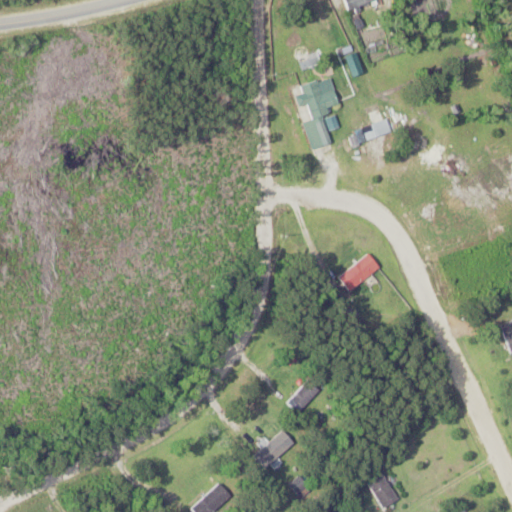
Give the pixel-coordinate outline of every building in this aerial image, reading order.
[(327,115),(325,109),(337,105),(333,91),(320,95),(316,81),(299,86),(309,120),(327,115)] [(351,146),(390,133),(386,120),(347,133),(351,146)] [(377,267),(365,252),(335,277),(347,292),(377,267)] [(511,353),(511,319),(498,325),(510,354),(511,353)] [(284,403),(296,414),(317,391),(305,380),(284,403)] [(292,444),(281,430),(251,455),(262,468),(292,444)] [(363,480),(380,508),(395,500),(378,471),(363,480)] [(212,511),(229,496),(216,482),(188,510),(189,511),(212,511)]
